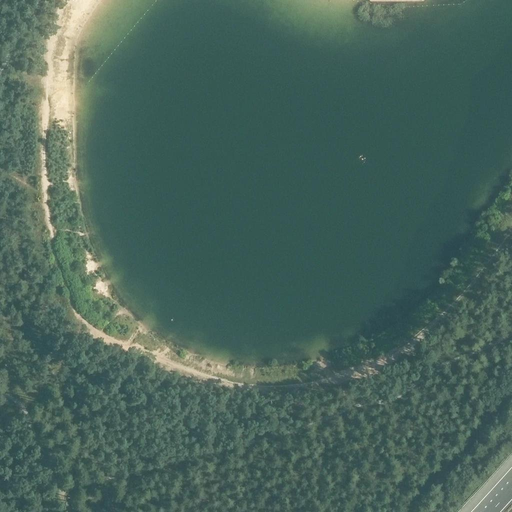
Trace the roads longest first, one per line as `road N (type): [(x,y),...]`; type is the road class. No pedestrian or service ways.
road 1 (unknown): [(0,334),(51,369),(120,511)]
road 2 (unknown): [(398,511),(511,390)]
